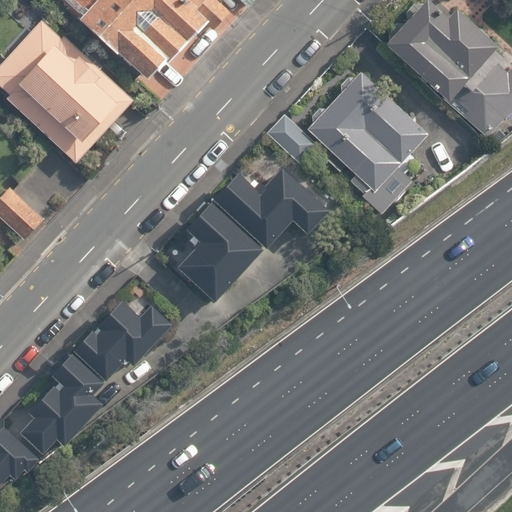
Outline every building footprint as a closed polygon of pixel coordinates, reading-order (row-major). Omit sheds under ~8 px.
[(226,8),(216,0),(68,0),(150,80),(226,8)] [(241,0),(252,10),(260,0),(241,0)] [(511,59),(502,45),(429,1),(389,38),(491,140),(511,120),(511,59)] [(134,100),(38,17),(0,58),(0,90),(76,161),(134,100)] [(426,130),(352,63),(300,120),(374,187),(426,130)] [(314,139),(283,111),(266,130),(296,158),(314,139)] [(246,174),(223,200),(274,247),(299,220),(317,237),(338,214),(288,169),(267,192),(246,174)] [(16,185),(1,201),(0,199),(0,254),(8,262),(50,217),(16,185)] [(268,251),(217,203),(192,230),(205,242),(182,267),(220,302),(268,251)] [(147,320),(127,301),(80,350),(114,381),(133,361),(140,367),(178,327),(158,308),(147,320)] [(113,385),(78,354),(58,375),(67,383),(37,414),(42,418),(30,431),(53,452),(62,443),(71,451),(113,405),(103,395),(113,385)] [(45,460),(9,427),(0,436),(0,497),(19,477),(24,482),(45,460)]
